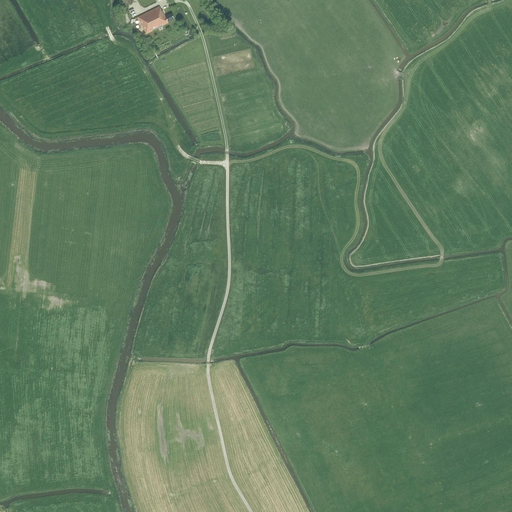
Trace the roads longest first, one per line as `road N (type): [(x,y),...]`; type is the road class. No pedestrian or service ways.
road 1 (unclassified): [(248,511),(227,474),(207,362),(230,282),(225,145),(201,34),(188,5),(177,1)]
road 2 (track): [(226,163),(288,147),(485,9),(511,0)]
